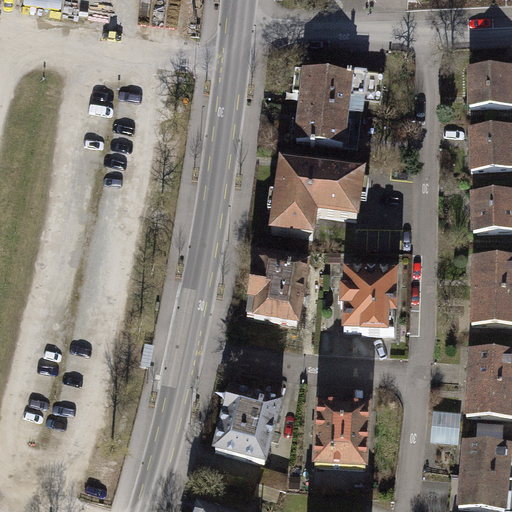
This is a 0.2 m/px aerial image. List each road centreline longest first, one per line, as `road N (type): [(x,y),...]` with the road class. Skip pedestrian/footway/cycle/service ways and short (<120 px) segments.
road 1 (residential): [(419,377),(436,34)]
road 2 (tertiary): [(237,22),(188,343)]
road 3 (residential): [(419,377),(321,370),(188,343)]
road 4 (unknown): [(298,474),(334,262)]
road 5 (residential): [(436,34),(274,34),(237,22)]
road 6 (tertiary): [(188,343),(145,511)]
road 7 (residential): [(405,511),(419,377)]
